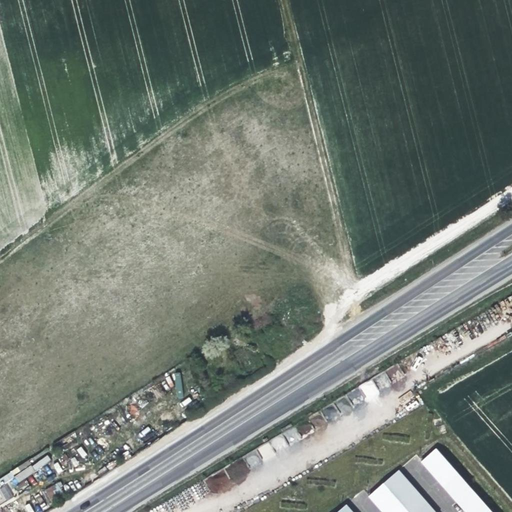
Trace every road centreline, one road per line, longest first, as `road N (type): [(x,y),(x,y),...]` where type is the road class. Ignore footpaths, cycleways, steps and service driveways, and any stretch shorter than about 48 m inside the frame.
road 1 (primary): [(511,227),(80,511)]
road 2 (primary): [(106,511),(511,262)]
road 3 (track): [(293,40),(348,270),(362,284),(511,196)]
road 4 (track): [(284,0),(293,40),(0,257)]
